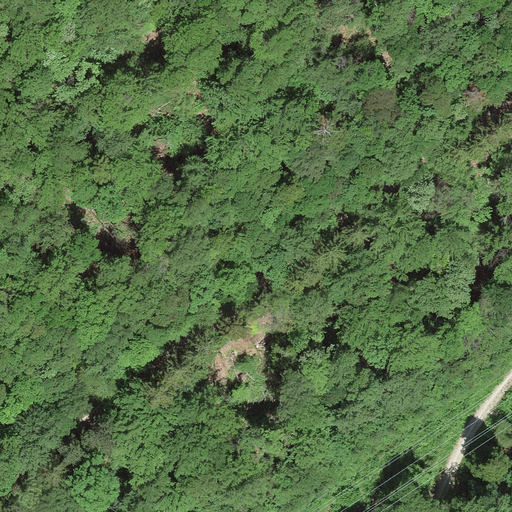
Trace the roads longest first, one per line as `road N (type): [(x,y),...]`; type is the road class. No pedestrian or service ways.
road 1 (track): [(0,492),(432,155),(511,105)]
road 2 (track): [(511,402),(417,511)]
